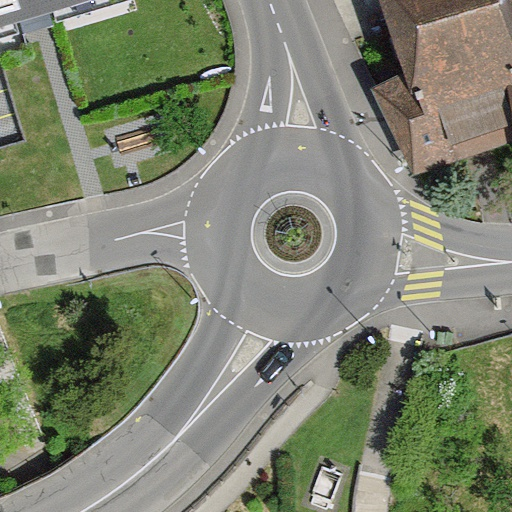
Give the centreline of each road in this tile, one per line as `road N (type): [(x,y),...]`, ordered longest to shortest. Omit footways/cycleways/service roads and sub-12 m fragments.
road 1 (secondary): [(83,511),(164,452),(210,400),(269,303)]
road 2 (residential): [(0,266),(135,241),(223,253)]
road 3 (tertiary): [(297,163),(291,89),(270,0)]
road 4 (residential): [(364,247),(425,259),(511,261)]
road 5 (secondary): [(297,163),(274,165),(237,189),(225,209),(223,253)]
road 6 (secondary): [(269,303),(318,302),(356,270),(364,247)]
road 7 (secondary): [(364,247),(356,200),(341,181),(297,163)]
